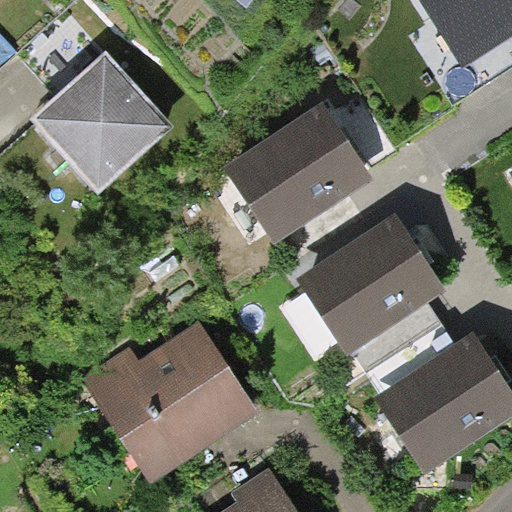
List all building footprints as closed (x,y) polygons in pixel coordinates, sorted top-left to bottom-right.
[(258,0),(225,0),(245,16),(258,0)] [(511,19),(511,0),(419,0),(455,56),(511,19)] [(101,45),(22,113),(95,197),(174,128),(101,45)] [(372,179),(321,103),(216,172),(267,249),(372,179)] [(438,292),(388,217),(294,280),(343,354),(438,292)] [(141,369),(124,345),(70,383),(143,485),(254,406),(199,328),(141,369)] [(511,422),(511,404),(475,341),(373,399),(417,476),(511,422)] [(292,511),(266,469),(228,492),(238,509),(232,511),(292,511)]
